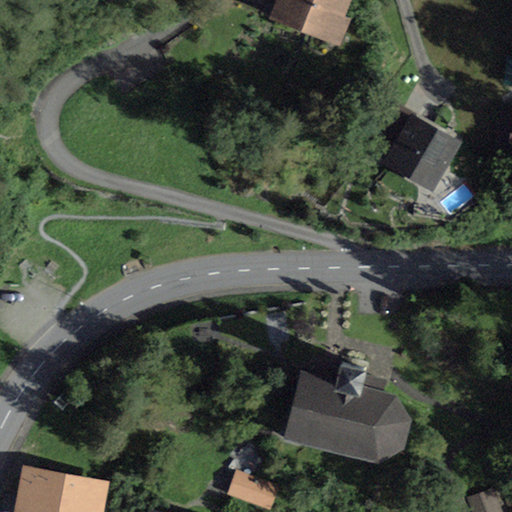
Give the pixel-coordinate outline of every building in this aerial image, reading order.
[(282,0),(277,14),(330,35),(344,0),(282,0)] [(397,110),(373,151),(431,184),(454,143),(397,110)] [(316,376),(302,372),(286,437),(378,460),(402,445),(409,419),(394,395),(381,392),(384,380),(382,380),(379,388),(362,384),(366,368),(340,361),(336,378),(319,373),(321,365),(319,364),(316,376)] [(239,472),(232,493),(268,506),(275,485),(239,472)] [(31,474),(26,496),(5,492),(1,511),(93,511),(98,487),(31,474)] [(470,499),(475,511),(497,511),(489,491),(470,499)]
